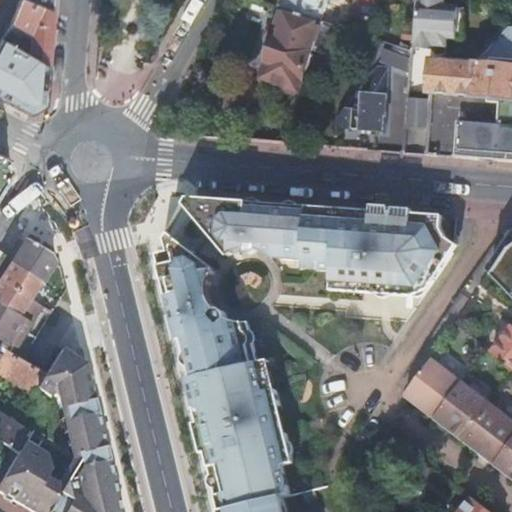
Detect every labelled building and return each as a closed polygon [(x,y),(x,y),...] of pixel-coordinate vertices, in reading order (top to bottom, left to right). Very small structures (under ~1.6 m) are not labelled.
[(0,0),(0,96),(31,113),(43,105),(51,11),(23,0),(18,0),(8,26),(6,25),(4,32),(19,38),(17,48),(0,39),(0,0)] [(23,0),(51,11),(51,0),(23,0)] [(322,22),(329,0),(286,0),(283,9),(322,22)] [(352,32),(367,37),(378,0),(353,0),(344,29),(345,30),(352,32)] [(443,0),(416,0),(412,49),(423,49),(423,46),(445,47),(446,39),(456,39),(458,8),(443,7),(443,0)] [(458,8),(456,39),(462,40),(464,9),(458,8)] [(311,55),(322,22),(283,9),(277,29),(270,26),(265,39),(273,41),(260,78),(276,84),(296,91),(299,92),(311,55)] [(327,69),(344,74),(350,57),(337,52),(345,30),(344,29),(322,22),(311,55),(330,60),(327,69)] [(511,50),(511,46),(511,29),(511,30),(480,67),(434,62),(430,93),(434,93),(502,100),(499,125),(459,121),(456,156),(456,158),(511,162),(511,50)] [(411,58),(385,50),(381,62),(410,72),(411,58)] [(337,128),(386,133),(390,69),(381,68),(366,88),(365,94),(361,94),(338,122),(337,128)] [(294,96),(296,91),(276,84),(275,89),(294,96)] [(432,112),(433,104),(408,101),(406,127),(430,128),(432,112)] [(0,164),(0,196),(10,180),(7,168),(0,164)] [(414,299),(429,293),(459,247),(448,240),(443,230),(443,217),(190,200),(186,208),(229,261),(238,256),(245,254),(247,256),(251,258),(254,258),(256,257),(258,254),(264,255),(267,257),(270,261),(272,262),(304,264),(304,273),(333,274),(332,293),(377,296),(391,297),(414,299)] [(289,511),(287,502),(294,500),(287,470),(298,468),(290,437),(287,438),(284,439),(283,435),(277,411),(283,409),(279,394),(268,396),(260,367),(250,325),(245,326),(238,326),(229,323),(229,321),(229,318),(228,316),(226,314),(224,313),(220,314),(215,307),(213,301),(212,295),(213,290),(214,284),(216,279),(219,274),(171,237),(160,258),(168,292),(166,292),(177,329),(220,511),(289,511)] [(10,263),(8,266),(41,286),(49,273),(53,267),(47,256),(23,243),(21,246),(10,263)] [(511,252),(496,277),(511,294),(511,252)] [(159,260),(166,292),(168,292),(160,258),(159,260)] [(3,274),(0,279),(0,309),(18,319),(29,302),(30,303),(41,286),(8,266),(3,274)] [(0,350),(10,357),(38,308),(30,303),(29,302),(18,319),(0,309),(0,350)] [(511,329),(492,356),(511,371),(511,329)] [(0,443),(17,456),(23,445),(29,436),(0,417),(0,378),(30,398),(35,391),(44,376),(10,357),(0,350),(0,443)] [(61,353),(44,376),(48,378),(63,355),(61,353)] [(90,404),(92,405),(83,369),(63,355),(48,378),(56,382),(68,388),(67,391),(89,404),(90,404)] [(430,360),(402,399),(419,411),(432,421),(461,383),(430,360)] [(271,364),(260,367),(268,396),(279,394),(271,364)] [(35,391),(47,399),(56,382),(48,378),(44,376),(35,391)] [(75,485),(85,491),(116,506),(92,405),(90,404),(89,404),(67,391),(68,388),(56,382),(47,399),(50,400),(51,398),(55,400),(58,413),(64,411),(78,470),(76,472),(75,474),(74,477),(74,479),(75,485)] [(461,383),(432,421),(447,432),(463,445),(492,407),(461,383)] [(511,421),(492,407),(463,445),(478,456),(492,466),(511,440),(511,421)] [(287,438),(290,437),(283,409),(277,411),(283,435),(284,439),(287,438)] [(58,413),(70,463),(74,479),(74,477),(75,474),(76,472),(78,470),(64,411),(58,413)] [(511,440),(492,466),(509,479),(511,481),(511,440)] [(23,445),(17,456),(48,472),(46,459),(23,445)] [(74,511),(85,491),(75,485),(78,495),(66,498),(64,487),(58,496),(47,490),(42,487),(45,481),(49,474),(48,472),(17,456),(0,484),(0,494),(28,511),(74,511)] [(347,479),(357,487),(371,467),(361,460),(347,479)] [(78,495),(75,485),(74,479),(70,463),(55,487),(45,481),(42,487),(47,490),(58,496),(64,487),(66,498),(78,495)] [(117,511),(116,506),(85,491),(74,511),(117,511)] [(486,511),(471,500),(461,511),(486,511)]
